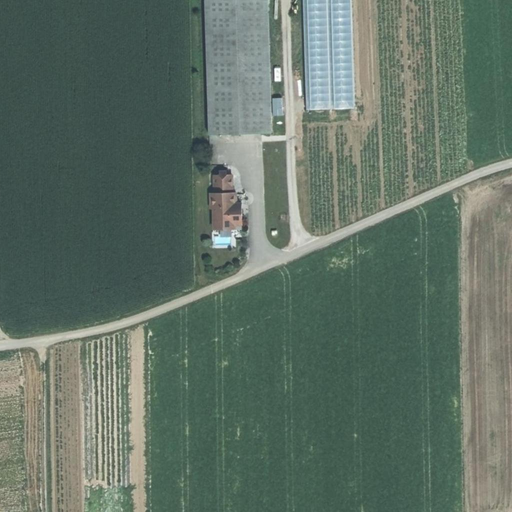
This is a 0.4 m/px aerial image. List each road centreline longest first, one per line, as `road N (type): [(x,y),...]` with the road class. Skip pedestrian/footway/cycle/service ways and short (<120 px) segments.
road 1 (track): [(0,348),(150,315),(511,164)]
road 2 (track): [(42,343),(47,511)]
